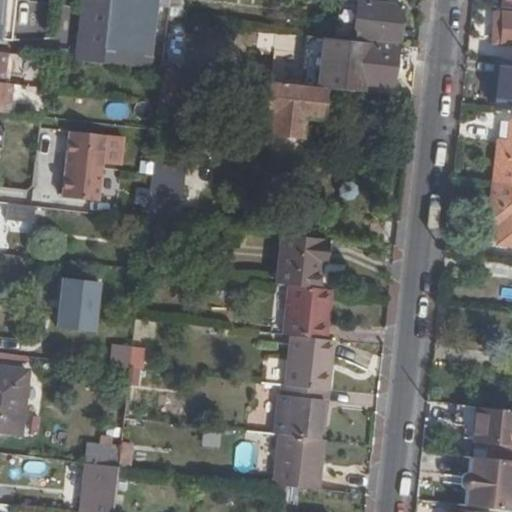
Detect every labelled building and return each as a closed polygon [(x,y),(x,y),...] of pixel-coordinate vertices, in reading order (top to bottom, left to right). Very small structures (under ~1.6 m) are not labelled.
[(0,0),(0,35),(11,37),(14,0),(0,0)] [(108,0),(82,0),(78,41),(103,44),(108,0)] [(162,66),(168,17),(169,0),(108,0),(103,44),(101,59),(162,66)] [(365,0),(341,0),(338,32),(399,39),(402,4),(365,0)] [(493,39),(502,40),(505,8),(497,7),(493,39)] [(511,40),(511,8),(505,8),(502,40),(511,40)] [(181,68),(187,20),(168,17),(162,66),(174,67),(181,68)] [(354,79),(358,42),(319,37),(314,83),(326,84),(353,87),(354,79)] [(103,44),(78,41),(76,56),(101,59),(103,44)] [(394,46),(358,42),(354,79),(390,82),(394,46)] [(32,51),(0,47),(0,109),(25,113),(32,51)] [(511,54),(501,53),(494,102),(511,104),(511,54)] [(174,67),(162,66),(158,102),(170,104),(174,67)] [(322,113),(326,84),(314,83),(266,78),(262,108),(273,109),(271,129),(297,132),(299,121),(310,122),(311,112),(322,113)] [(510,136),(511,117),(502,116),(500,135),(510,136)] [(500,135),(494,176),(511,178),(511,117),(510,136),(500,135)] [(105,134),(69,130),(62,193),(97,197),(105,134)] [(184,157),(152,154),(151,166),(182,170),(184,157)] [(182,170),(151,166),(146,216),(162,217),(172,218),(177,219),(182,170)] [(511,178),(494,176),(493,176),(488,213),(501,215),(499,228),(498,236),(511,237),(511,178)] [(26,221),(27,203),(1,199),(0,218),(26,221)] [(501,215),(488,213),(486,227),(499,228),(501,215)] [(162,217),(146,216),(142,250),(168,253),(172,218),(162,217)] [(322,256),(324,235),(280,230),(274,280),(288,282),(315,284),(318,256),(322,256)] [(54,329),(95,331),(97,280),(56,278),(54,329)] [(324,337),(330,286),(315,284),(288,282),(282,332),(290,333),(324,337)] [(326,387),(332,338),(324,337),(290,333),(285,382),(326,387)] [(115,343),(113,363),(129,365),(132,344),(115,343)] [(0,427),(20,430),(28,367),(0,363),(0,427)] [(326,417),(329,388),(326,387),(285,382),(282,382),(276,431),(279,431),(319,436),(321,416),(326,417)] [(511,405),(453,398),(451,419),(465,420),(470,420),(469,433),(468,440),(511,444),(511,405)] [(283,482),(318,487),(324,436),(319,436),(279,431),(274,481),(283,482)] [(119,464),(130,465),(132,440),(121,439),(120,445),(119,464)] [(90,460),(119,464),(120,445),(91,442),(90,460)] [(511,457),(476,454),(470,503),(511,507),(511,457)] [(91,511),(104,511),(113,511),(119,468),(99,466),(98,481),(94,481),(91,511)]
